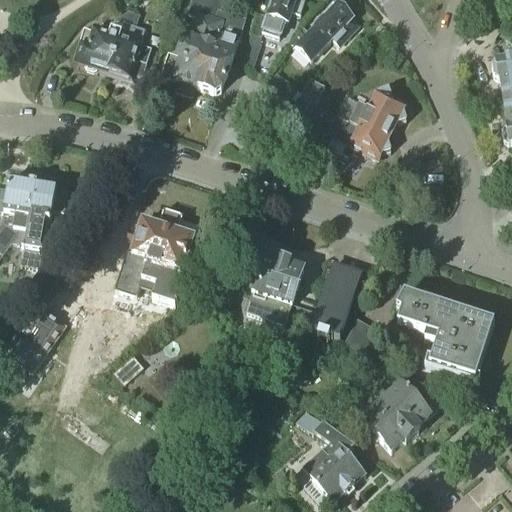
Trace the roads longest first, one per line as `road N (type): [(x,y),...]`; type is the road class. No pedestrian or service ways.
road 1 (residential): [(469,259),(45,125),(0,119)]
road 2 (residential): [(469,259),(475,204),(440,84)]
road 3 (residential): [(511,400),(394,511)]
